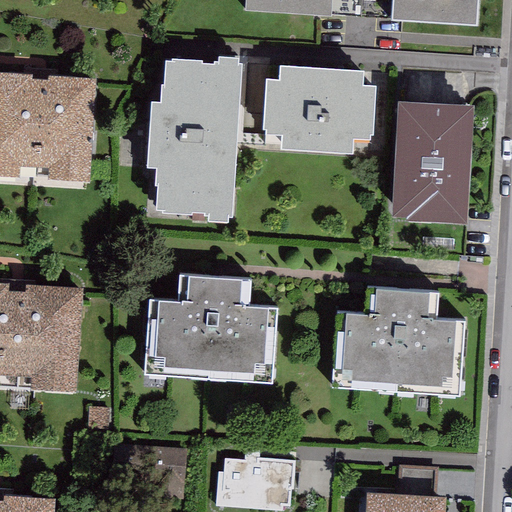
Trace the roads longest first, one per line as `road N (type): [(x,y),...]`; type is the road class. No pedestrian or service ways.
road 1 (residential): [(511,194),(493,511)]
road 2 (unknown): [(506,280),(239,268)]
